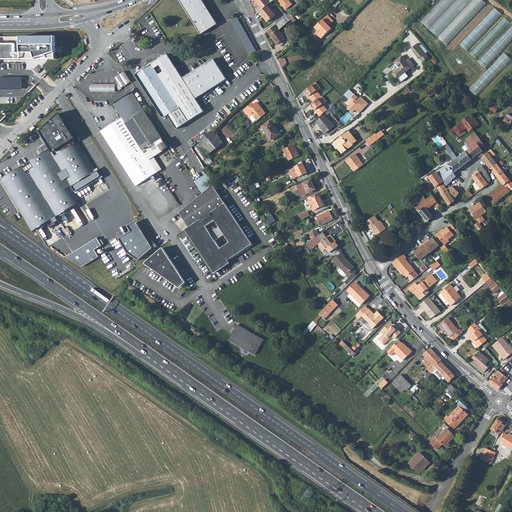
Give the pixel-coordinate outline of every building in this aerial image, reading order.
[(202,0),(178,0),(200,34),(217,23),(202,0)] [(254,0),(262,9),(270,3),(268,0),(254,0)] [(292,4),(288,0),(278,0),(278,1),(285,10),(292,4)] [(487,3),(483,0),(441,0),(422,21),(448,45),(487,3)] [(341,2),(340,1),(339,2),(338,1),(335,4),(334,4),(331,8),(333,10),(341,2)] [(278,13),(275,10),(273,12),(269,6),(261,13),(268,22),(276,15),(278,13)] [(495,8),(460,44),(467,50),(501,14),(495,8)] [(295,19),(289,13),(268,32),(271,35),(270,35),(277,44),(285,38),(279,30),(278,28),(281,25),(282,27),(291,19),(294,23),(296,21),(295,19)] [(329,26),(334,21),(328,15),(315,27),(320,32),(318,35),(322,39),(332,29),(329,26)] [(511,26),(479,61),(485,68),(511,40),(511,26)] [(15,41),(0,41),(0,57),(57,57),(57,33),(22,33),(22,49),(15,50),(15,41)] [(425,54),(417,44),(411,48),(419,59),(425,54)] [(511,60),(504,52),(470,88),(477,96),(511,60)] [(176,128),(204,111),(195,98),(226,78),(213,58),(182,77),(167,54),(163,56),(161,56),(161,57),(160,56),(158,57),(159,59),(158,59),(152,63),(150,63),(150,65),(143,69),(142,67),(141,68),(139,69),(140,71),(139,70),(138,72),(134,74),(162,118),(167,115),(176,128)] [(413,66),(408,59),(405,61),(401,56),(394,62),(398,68),(392,74),(396,79),(413,66)] [(124,71),(114,77),(118,82),(115,84),(119,90),(131,82),(124,71)] [(305,91),(314,102),(318,99),(323,96),(318,90),(321,87),(317,81),(305,91)] [(349,89),(344,95),(349,100),(347,102),(350,105),(347,108),(352,113),(355,110),(359,114),(368,104),(361,97),(359,99),(358,100),(357,98),(350,90),(349,89)] [(112,103),(121,118),(124,123),(143,111),(131,91),(112,103)] [(323,114),(328,110),(324,104),(327,101),(323,96),(318,99),(314,102),(311,104),(320,116),(323,114)] [(502,104),(494,98),(488,107),(495,113),(498,108),(499,108),(502,104)] [(250,105),(243,110),(249,117),(252,114),(257,120),(266,113),(257,102),(251,106),(250,105)] [(333,111),(331,108),(328,110),(323,114),(324,115),(316,122),(325,133),(335,126),(331,121),(330,122),(326,116),(333,111)] [(143,111),(124,123),(143,152),(158,142),(161,139),(143,111)] [(57,114),(38,132),(48,149),(51,152),(73,139),(57,114)] [(479,124),(471,114),(461,121),(467,128),(469,131),(479,124)] [(511,120),(511,119),(506,116),(501,125),(507,129),(511,120)] [(121,118),(100,131),(136,185),(157,172),(143,152),(124,123),(121,118)] [(271,120),(262,126),(266,132),(271,140),(280,134),(271,120)] [(467,128),(461,121),(450,131),(456,140),(466,133),(464,130),(467,128)] [(213,131),(200,142),(210,155),(223,143),(213,131)] [(356,141),(348,131),(334,142),(342,153),(346,150),(346,149),(348,148),(348,149),(353,145),(352,144),(356,141)] [(466,152),(458,158),(463,166),(483,151),(481,149),(485,146),(475,133),(464,141),(467,145),(470,149),(466,152)] [(369,146),(379,139),(376,134),(366,141),(369,146)] [(48,149),(37,156),(0,178),(0,181),(32,232),(34,231),(36,235),(43,230),(40,226),(46,223),(49,227),(71,213),(74,211),(71,207),(76,204),(80,202),(74,192),(100,176),(78,141),(54,157),(51,152),(48,149)] [(161,169),(153,156),(163,150),(161,145),(158,142),(143,152),(157,172),(161,169)] [(333,143),(341,154),(342,153),(334,142),(333,143)] [(283,144),(277,147),(279,151),(283,149),(285,152),(287,156),(289,160),(299,155),(293,144),(285,148),(283,144)] [(453,157),(456,155),(449,145),(446,148),(453,157)] [(482,158),(490,168),(497,163),(494,160),(497,158),(494,154),(491,150),(483,156),(482,158)] [(347,161),(355,172),(364,165),(356,154),(347,161)] [(442,161),(438,164),(442,168),(453,180),(456,176),(454,173),(463,166),(458,158),(454,161),(449,165),(447,165),(445,166),(442,161)] [(297,164),(294,166),(295,167),(291,169),(293,173),(297,171),(299,176),(307,172),(303,163),(298,166),(297,164)] [(491,201),(493,204),(511,189),(511,182),(506,175),(501,169),(497,163),(490,168),(503,185),(491,195),(494,198),(491,201)] [(481,165),(477,168),(477,169),(475,171),(476,172),(473,174),(474,176),(472,177),(481,189),(488,184),(482,175),(486,171),(481,165)] [(429,177),(436,187),(443,182),(449,189),(453,186),(450,182),(453,180),(442,168),(429,177)] [(491,180),(486,171),(482,175),(488,184),(491,180)] [(208,173),(194,181),(202,194),(213,184),(215,183),(213,180),(209,174),(208,173)] [(310,179),(297,185),(302,196),(315,189),(310,179)] [(457,190),(459,187),(453,180),(450,182),(453,186),(457,190)] [(439,190),(449,205),(455,201),(455,199),(459,194),(459,192),(457,190),(453,186),(449,189),(443,182),(436,187),(439,190)] [(179,212),(189,227),(186,229),(214,271),(229,262),(228,260),(238,254),(238,255),(253,245),(213,184),(202,194),(183,209),(179,212)] [(410,199),(416,207),(427,199),(421,191),(410,199)] [(464,202),(470,197),(466,193),(464,196),(464,197),(462,199),(464,202)] [(316,196),(315,194),(308,198),(309,200),(312,199),(315,205),(312,207),(314,210),(324,205),(319,195),(316,196)] [(432,210),(430,207),(434,204),(437,209),(441,206),(437,201),(433,195),(427,199),(416,207),(428,222),(434,217),(430,212),(432,210)] [(486,211),(479,202),(470,210),(476,219),(486,211)] [(269,207),(261,211),(265,218),(271,215),(272,214),(269,207)] [(329,210),(316,217),(320,226),(333,220),(329,210)] [(299,215),(301,220),(309,216),(307,211),(299,215)] [(275,222),(271,215),(265,218),(270,224),(275,222)] [(374,215),(366,221),(371,227),(370,228),(376,236),(384,230),(378,222),(378,221),(374,215)] [(137,261),(152,249),(135,222),(127,226),(131,232),(117,239),(126,254),(137,261)] [(478,222),(474,225),(478,231),(483,228),(478,222)] [(456,237),(459,235),(452,224),(442,232),(441,230),(436,234),(444,245),(450,241),(449,240),(454,235),(456,237)] [(309,233),(312,239),(319,235),(316,230),(309,233)] [(327,248),(330,252),(340,245),(332,234),(319,243),(324,250),(327,248)] [(82,267),(99,257),(94,250),(101,246),(97,238),(66,256),(82,267)] [(438,245),(432,238),(423,245),(430,253),(438,245)] [(286,244),(283,246),(289,255),(292,253),(286,244)] [(429,252),(423,245),(414,252),(421,260),(429,252)] [(444,245),(440,248),(445,253),(448,250),(444,245)] [(162,248),(143,264),(169,282),(178,288),(184,283),(162,248)] [(345,257),(342,253),(331,261),(335,266),(336,266),(346,277),(345,277),(348,281),(346,282),(348,285),(356,277),(354,275),(356,273),(353,270),(354,269),(344,258),(345,257)] [(406,257),(403,254),(392,263),(395,266),(396,266),(403,273),(407,277),(415,270),(405,258),(406,257)] [(480,261),(477,258),(476,258),(469,264),(472,267),(480,261)] [(440,265),(436,260),(429,266),(433,270),(440,265)] [(437,281),(431,274),(417,285),(415,282),(408,288),(411,292),(413,291),(420,299),(425,295),(423,292),(437,281)] [(488,285),(495,280),(492,277),(491,277),(488,280),(486,282),(488,285)] [(495,280),(488,285),(494,292),(500,287),(495,280)] [(356,284),(349,291),(362,306),(369,299),(362,292),(363,291),(356,284)] [(444,295),(445,298),(451,305),(461,297),(450,284),(441,292),(444,295)] [(500,301),(507,296),(507,295),(503,290),(499,293),(501,296),(498,299),(500,301)] [(370,298),(363,291),(362,292),(369,299),(370,298)] [(510,300),(507,296),(500,301),(499,302),(502,306),(510,300)] [(428,298),(419,305),(431,319),(440,311),(428,298)] [(338,305),(332,300),(323,309),(329,315),(338,305)] [(366,308),(356,317),(360,321),(364,318),(371,325),(370,327),(373,330),(385,319),(379,312),(376,315),(375,316),(373,315),(374,313),(371,310),(370,312),(366,308)] [(325,320),(329,315),(323,309),(319,314),(325,320)] [(452,335),(455,339),(467,329),(465,327),(464,327),(461,330),(460,329),(459,330),(448,318),(440,324),(445,330),(450,336),(452,335)] [(393,322),(383,331),(386,334),(380,339),(386,344),(394,336),(397,339),(402,333),(400,331),(401,330),(398,327),(396,324),(393,322)] [(470,331),(477,326),(474,323),(468,328),(470,331)] [(482,335),(486,331),(480,323),(477,326),(470,331),(468,333),(470,336),(469,337),(471,341),(473,339),(474,341),(478,347),(486,340),(482,335)] [(237,326),(228,341),(252,356),(262,341),(237,326)] [(511,347),(503,337),(495,344),(506,358),(511,352),(511,347)] [(398,353),(406,361),(415,351),(412,348),(411,348),(407,344),(406,345),(401,339),(397,344),(389,351),(394,356),(397,353),(398,353)] [(505,359),(506,358),(495,344),(493,345),(505,359)] [(423,362),(430,370),(440,360),(441,359),(435,352),(430,348),(423,354),(427,358),(423,362)] [(479,352),(471,358),(474,361),(472,363),(484,373),(488,367),(485,364),(489,360),(479,352)] [(455,376),(440,360),(430,370),(429,371),(431,374),(433,372),(440,379),(444,376),(449,381),(455,376)] [(508,379),(498,370),(488,382),(494,387),(498,390),(505,381),(508,379)] [(412,385),(401,375),(396,380),(400,385),(397,388),(402,393),(405,390),(406,391),(412,385)] [(379,386),(382,389),(389,383),(385,379),(378,386),(379,386)] [(450,384),(447,388),(454,395),(457,391),(450,384)] [(383,400),(388,395),(384,392),(380,397),(383,400)] [(460,406),(450,417),(447,414),(444,418),(455,428),(468,414),(460,406)] [(503,422),(497,419),(491,429),(496,433),(497,430),(502,433),(507,426),(502,423),(503,422)] [(437,438),(434,441),(441,447),(443,444),(447,447),(456,437),(448,429),(439,439),(437,438)] [(502,440),(506,442),(507,440),(511,433),(508,431),(502,440)] [(438,450),(441,447),(434,441),(431,444),(438,450)] [(485,448),(481,460),(491,464),(496,452),(485,448)] [(419,473),(430,462),(420,452),(409,463),(419,473)]
